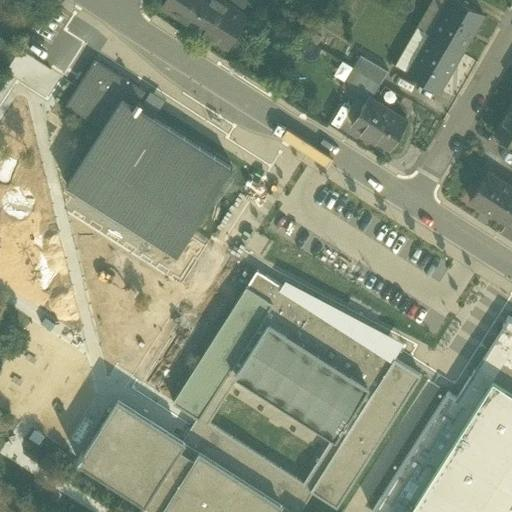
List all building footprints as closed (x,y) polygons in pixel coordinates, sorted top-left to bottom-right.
[(163,0),(161,4),(201,30),(219,1),(217,0),(163,0)] [(242,0),(217,0),(219,1),(240,14),(247,3),(242,0)] [(432,0),(417,27),(460,52),(483,14),(458,0),(432,0)] [(240,14),(219,1),(201,30),(228,47),(247,18),(240,14)] [(395,65),(438,90),(460,52),(417,27),(395,65)] [(0,37),(0,65),(6,70),(19,50),(0,37)] [(353,67),(380,84),(388,71),(361,55),(353,67)] [(133,106),(137,100),(143,90),(95,60),(78,87),(66,105),(102,128),(121,98),(133,106)] [(368,97),(371,98),(380,84),(353,67),(340,88),(364,103),(368,97)] [(165,100),(149,91),(141,103),(138,108),(146,113),(153,118),(165,100)] [(364,103),(350,126),(358,131),(389,150),(407,121),(371,98),(368,97),(364,103)] [(141,103),(137,100),(133,106),(121,98),(102,128),(65,185),(176,256),(227,175),(232,168),(153,118),(146,113),(138,108),(141,103)] [(511,101),(511,102),(494,133),(511,143),(511,101)] [(508,225),(511,217),(511,185),(488,170),(469,200),(488,212),(508,225)] [(421,375),(394,357),(281,286),(256,270),(172,402),(196,418),(182,439),(118,398),(77,461),(144,503),(138,511),(298,511),(312,491),(337,507),(421,375)] [(403,343),(285,280),(281,286),(394,357),(403,343)] [(511,511),(511,319),(508,318),(457,399),(448,392),(371,511),(372,511),(511,511)]
